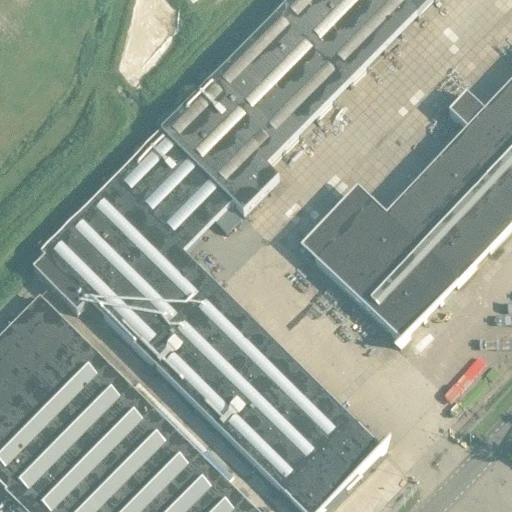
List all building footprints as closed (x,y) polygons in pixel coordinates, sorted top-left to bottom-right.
[(298,0),(42,259),(45,262),(34,274),(77,317),(89,305),(298,511),(326,511),(382,455),(184,258),(233,208),(244,219),(279,184),(267,173),(420,19),(438,0),(298,0)] [(511,85),(385,221),(458,290),(511,231),(511,85)] [(455,292),(454,291),(366,208),(320,257),(408,340),(405,343),(406,344),(455,292)] [(251,511),(39,302),(0,341),(0,488),(24,511),(251,511)] [(462,389),(444,411),(456,422),(475,400),(462,389)]
